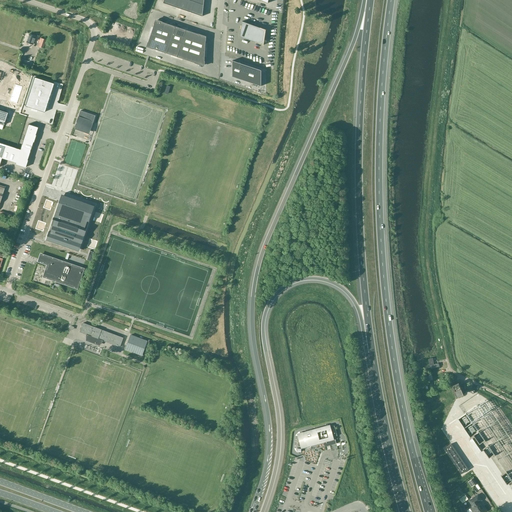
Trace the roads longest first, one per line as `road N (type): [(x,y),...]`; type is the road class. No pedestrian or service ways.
road 1 (motorway): [(367,0),(254,282),(252,331),(269,424),(254,511)]
road 2 (motorway): [(427,511),(397,384),(380,243),(381,86),(391,0)]
road 3 (motorway): [(262,511),(279,435),(263,338),(271,298),(304,277),(338,284),(356,304),(372,352)]
road 4 (unclassified): [(0,287),(6,289),(94,33),(86,20),(25,0)]
road 5 (motorway): [(370,0),(358,156),(372,352)]
road 6 (motorway): [(372,352),(406,511)]
